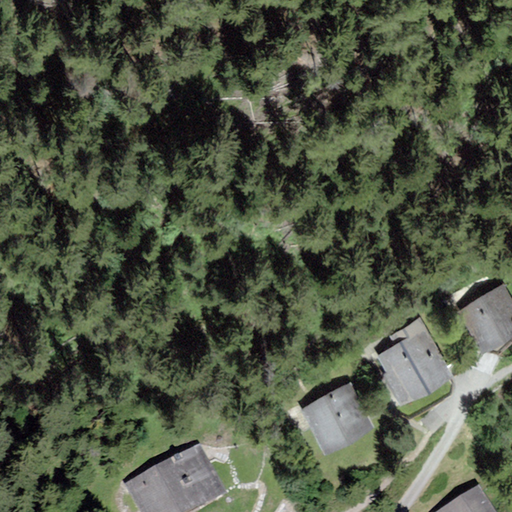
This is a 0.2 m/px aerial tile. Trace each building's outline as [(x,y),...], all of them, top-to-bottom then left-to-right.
[(511,297),(505,285),(453,315),(475,355),(511,333),(511,297)] [(427,330),(374,358),(399,404),(452,376),(427,330)] [(349,381),(296,409),(324,460),(376,432),(349,381)] [(197,444),(126,483),(142,511),(187,511),(224,491),(197,444)] [(496,511),(479,484),(434,511),(496,511)]
